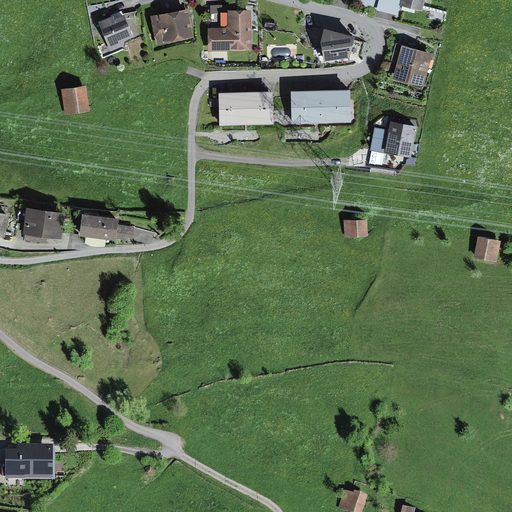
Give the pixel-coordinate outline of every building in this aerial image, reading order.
[(400,0),(400,4),(422,9),(423,0),(400,0)] [(228,26),(208,26),(208,50),(252,49),(251,7),(228,7),(228,26)] [(188,35),(184,11),(151,17),(154,32),(155,41),(165,39),(188,35)] [(121,39),(130,35),(122,16),(112,21),(110,17),(99,22),(102,30),(104,36),(107,42),(114,39),(115,41),(121,39)] [(350,55),(354,31),(324,24),(321,39),(324,59),(350,55)] [(426,54),(394,46),(390,61),(399,63),(395,76),(419,82),(426,54)] [(85,83),(61,87),(65,112),(89,108),(85,83)] [(291,86),(292,121),(351,119),(350,84),(291,86)] [(219,88),(219,123),(274,122),(273,87),(219,88)] [(417,124),(391,119),(385,149),(411,154),(417,124)] [(64,209),(27,205),(24,233),(25,234),(24,239),(46,242),(47,236),(60,237),(64,209)] [(119,215),(82,211),(79,235),(132,241),(134,226),(118,224),(119,215)] [(364,219),(343,221),(344,238),(366,237),(364,219)] [(499,241),(476,236),(471,258),(495,262),(499,241)] [(50,480),(49,447),(12,448),(13,453),(1,453),(3,482),(50,480)] [(353,492),(345,490),(339,508),(351,511),(362,511),(368,494),(354,490),(353,492)]
